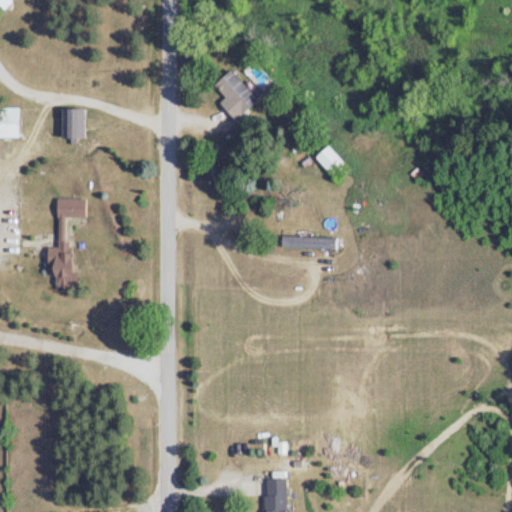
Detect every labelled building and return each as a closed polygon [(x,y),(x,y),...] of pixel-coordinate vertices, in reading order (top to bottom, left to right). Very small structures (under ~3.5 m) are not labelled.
[(225,102),(240,119),(263,98),(237,69),(219,85),(230,97),(225,102)] [(91,107),(67,107),(67,137),(91,137),(91,107)] [(342,181),(355,169),(334,145),(321,157),(342,181)] [(90,198),(62,199),(62,247),(52,247),(53,269),(61,269),(61,286),(79,285),(79,242),(69,242),(69,217),(90,217),(90,198)] [(341,248),(341,237),(287,236),(287,247),(341,248)] [(291,511),(292,478),(270,478),(270,511),(291,511)]
